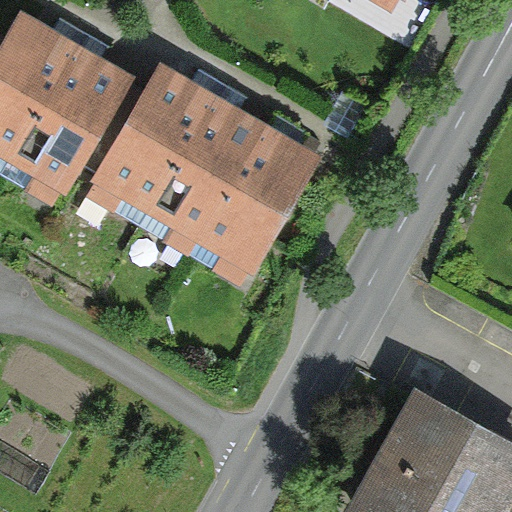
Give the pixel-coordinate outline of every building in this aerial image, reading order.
[(0,64),(0,148),(15,157),(75,54),(23,24),(0,64)] [(125,82),(75,54),(15,157),(65,186),(125,82)] [(212,102),(165,76),(105,182),(152,209),(212,102)] [(264,131),(212,102),(152,209),(204,238),(264,131)] [(312,158),(264,131),(204,238),(252,265),(312,158)] [(511,511),(511,425),(415,372),(340,509),(345,511),(511,511)]
